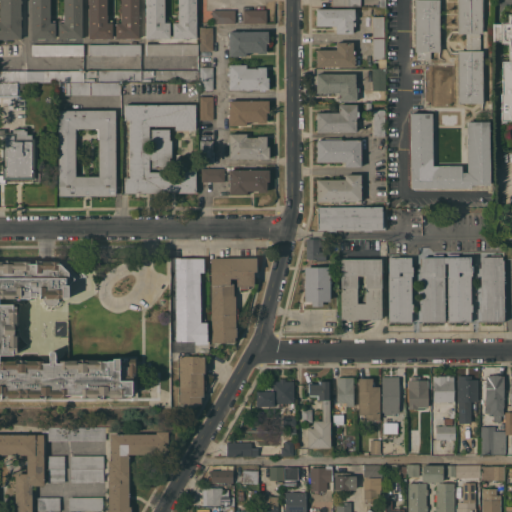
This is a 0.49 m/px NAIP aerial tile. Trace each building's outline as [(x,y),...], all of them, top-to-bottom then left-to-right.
[(0,0),(22,0),(22,3),(21,3),(21,16),(22,16),(22,19),(21,19),(21,38),(6,38),(6,39),(4,39),(4,38),(0,38),(0,0)] [(50,0),(50,20),(54,19),(54,22),(55,22),(55,38),(31,38),(31,0),(50,0)] [(82,0),(82,38),(58,38),(58,22),(59,22),(59,20),(64,20),(63,0),(82,0)] [(107,0),(107,19),(112,19),(112,22),(112,38),(89,38),(88,0),(107,0)] [(139,0),(139,38),(116,38),(116,23),(116,20),(120,20),(120,14),(121,13),(121,0),(139,0)] [(164,0),(164,19),(169,19),(169,22),(170,22),(170,38),(146,38),(146,0),(164,0)] [(196,0),(196,38),(173,38),(173,22),(173,19),(177,19),(177,14),(178,13),(178,0),(196,0)] [(430,51),(430,60),(417,59),(417,51),(415,51),(415,0),(439,0),(439,51),(430,51)] [(482,0),(482,33),(480,33),(480,47),(466,47),(466,33),(457,33),(456,0),(482,0)] [(354,8),(354,19),(352,19),(352,21),(355,21),(355,26),(352,26),(352,33),(336,33),(336,25),(316,25),(316,8),(354,8)] [(213,23),(213,9),(235,9),(235,23),(213,23)] [(266,9),(266,23),(243,23),(243,9),(266,9)] [(511,117),(511,120),(501,120),(501,93),(502,93),(502,61),(508,61),(508,50),(507,50),(507,43),(500,43),(500,41),(492,41),(492,23),(500,23),(500,21),(507,21),(507,13),(511,13),(511,117)] [(372,16),(384,15),(384,37),(372,37),(372,16)] [(213,50),(199,50),(199,27),(213,27),(213,50)] [(268,31),(268,43),(266,43),(266,53),(257,53),(257,52),(248,52),(248,55),(246,55),(246,56),(229,56),(229,31),(268,31)] [(378,68),(378,59),(373,59),(372,38),(384,38),(384,59),(386,59),(386,68),(385,68),(378,68)] [(316,66),(316,49),(336,49),(336,41),(353,41),(353,55),(355,55),(355,66),(316,66)] [(198,43),(198,55),(146,55),(146,44),(198,43)] [(83,44),(83,55),(32,55),(32,44),(83,44)] [(141,44),(141,55),(89,55),(89,44),(141,44)] [(482,103),(458,103),(458,50),(482,50),(482,103)] [(229,89),(229,64),(246,64),(246,68),(257,68),(257,66),(266,66),(266,77),(268,77),(268,89),(229,89)] [(213,90),(199,90),(199,66),(213,66),(213,90)] [(385,90),(384,90),(384,98),(361,99),(361,90),(372,90),(371,69),(378,69),(378,68),(385,68),(385,90)] [(19,82),(0,82),(0,70),(26,70),(27,70),(27,82),(19,82)] [(27,70),(84,70),(84,82),(65,82),(65,81),(43,81),(43,82),(27,82),(27,70)] [(120,81),(120,82),(84,82),(84,70),(141,70),(142,81),(120,81)] [(141,70),(198,70),(198,81),(142,81),(141,70)] [(355,73),(355,87),(356,87),(356,88),(358,88),(358,92),(356,93),(356,100),(339,101),(339,93),(329,94),(329,92),(316,92),(316,73),(355,73)] [(0,82),(19,82),(19,96),(0,96),(0,82)] [(120,82),(120,94),(65,94),(65,82),(84,82),(120,82)] [(213,119),(200,119),(200,96),(213,96),(213,119)] [(269,100),(269,112),(266,112),(266,122),(257,122),(257,121),(248,121),(248,124),(229,125),(229,100),(269,100)] [(195,104),(195,130),(175,130),(175,125),(149,125),(149,138),(151,138),(151,129),(169,129),(169,140),(172,140),(172,157),(170,157),(170,168),(151,168),(151,159),(149,159),(149,171),(186,171),(186,169),(195,169),(195,192),(125,193),(125,177),(129,177),(129,119),(125,119),(125,104),(195,104)] [(317,132),(316,112),(339,112),(339,104),(357,104),(357,111),(358,111),(358,116),(357,116),(357,118),(356,118),(356,131),(317,132)] [(373,109),(385,109),(385,136),(373,136),(373,109)] [(59,110),(115,110),(115,195),(59,195),(59,110)] [(489,184),(470,185),(470,187),(410,188),(410,113),(432,113),(432,165),(461,165),(461,172),(467,172),(467,137),(465,137),(465,135),(467,135),(467,121),(489,121),(489,184)] [(13,132),(13,129),(24,129),(24,130),(27,130),(27,134),(32,134),(32,138),(34,138),(34,172),(39,172),(39,182),(6,182),(6,184),(0,184),(0,175),(2,175),(2,136),(0,136),(0,129),(5,129),(5,132),(13,132)] [(229,158),(229,133),(246,133),(246,137),(257,137),(257,136),(266,136),(266,146),(269,146),(269,158),(229,158)] [(200,139),(213,139),(213,163),(200,162),(200,139)] [(361,139),(361,166),(345,166),(345,161),(317,162),(316,140),(361,139)] [(202,181),(201,168),(224,168),(224,181),(202,181)] [(269,169),(269,181),(266,181),(267,191),(258,192),(258,191),(246,191),(246,194),(229,194),(229,169),(269,169)] [(317,201),(317,179),(345,179),(345,174),(361,174),(361,201),(317,201)] [(382,206),(382,229),(371,229),(371,231),(363,231),(363,229),(335,229),(335,231),(328,231),(328,229),(317,229),(317,206),(382,206)] [(307,239),(320,239),(320,240),(323,240),(323,246),(319,246),(319,251),(325,251),(325,261),(316,261),(316,259),(306,259),(307,239)] [(447,263),(444,263),(444,322),(421,322),(421,311),(420,311),(420,303),(421,303),(421,276),(420,276),(420,266),(421,266),(421,257),(433,257),(433,254),(443,254),(443,257),(448,257),(448,253),(458,253),(458,256),(471,256),(471,265),(472,265),(472,275),(470,275),(470,303),(472,303),(472,311),(471,311),(471,322),(447,322),(447,263)] [(504,322),(480,321),(480,311),(479,311),(479,303),(480,303),(480,275),(479,275),(479,268),(480,268),(480,256),(491,256),(491,254),(501,254),(501,256),(502,256),(502,260),(504,260),(504,322)] [(411,257),(411,266),(413,266),(413,276),(411,276),(411,303),(413,303),(413,311),(411,311),(411,322),(388,322),(388,257),(411,257)] [(175,258),(203,258),(204,272),(200,272),(200,322),(206,322),(207,344),(194,344),(194,341),(176,341),(175,258)] [(210,258),(257,258),(257,271),(254,271),(254,286),(237,286),(237,278),(230,278),(230,283),(233,283),(233,296),(235,296),(235,327),(236,327),(236,337),(235,337),(235,342),(211,342),(210,258)] [(340,319),(340,258),(381,258),(381,319),(340,319)] [(0,261),(1,261),(3,260),(7,260),(13,261),(29,261),(29,263),(36,263),(36,260),(39,260),(41,261),(58,261),(58,263),(60,263),(75,278),(68,284),(68,297),(61,297),(61,298),(58,298),(58,300),(62,302),(59,306),(55,308),(51,309),(46,308),(43,306),(40,302),(43,300),(42,298),(40,298),(40,294),(36,294),(36,297),(30,297),(30,298),(0,298),(0,304),(13,304),(13,306),(16,306),(16,323),(17,327),(18,329),(17,332),(16,335),(16,353),(13,353),(13,355),(0,355),(0,360),(14,360),(17,360),(19,359),(20,359),(23,359),(26,360),(43,360),(43,363),(49,363),(49,353),(50,351),(51,351),(52,350),(53,351),(54,352),(55,353),(55,363),(59,363),(59,360),(75,360),(79,359),(81,359),(83,359),(86,360),(88,360),(104,360),(104,361),(107,361),(107,360),(113,360),(113,358),(119,358),(119,361),(123,361),(123,358),(135,358),(135,374),(136,378),(136,380),(132,380),(132,395),(124,395),(124,397),(108,397),(106,398),(103,399),(98,398),(97,397),(80,397),(80,395),(66,395),(66,397),(50,397),(49,398),(44,399),(42,399),(40,398),(38,397),(6,397),(5,398),(3,399),(1,399),(1,395),(0,395),(0,261)] [(329,301),(322,301),(322,306),(311,306),(311,301),(304,301),(304,266),(330,266),(329,301)] [(179,356),(205,356),(205,373),(203,373),(203,396),(201,396),(201,404),(180,404),(179,356)] [(504,407),(503,407),(503,415),(501,415),(501,422),(494,422),(494,415),(488,415),(488,413),(484,413),(484,407),(485,406),(485,405),(484,405),(484,400),(485,399),(485,376),(488,376),(488,375),(491,375),(491,374),(497,374),(498,375),(501,375),(504,375),(504,407)] [(454,401),(433,401),(433,375),(454,375),(454,401)] [(478,401),(468,401),(468,407),(460,407),(460,404),(458,404),(458,401),(457,401),(457,379),(458,379),(458,375),(471,375),(471,379),(478,379),(478,401)] [(399,413),(395,413),(395,415),(382,415),(382,376),(399,376),(399,413)] [(428,406),(417,406),(417,408),(408,409),(408,380),(411,380),(411,376),(419,376),(419,380),(428,379),(428,406)] [(354,406),(346,406),(346,405),(343,405),(343,402),(337,402),(337,377),(353,377),(354,406)] [(293,403),(274,402),(274,406),(256,406),(256,391),(266,391),(266,388),(271,388),(271,381),(279,381),(279,378),(285,378),(285,380),(294,381),(293,403)] [(379,420),(365,420),(365,415),(358,415),(358,378),(372,378),(372,384),(371,384),(371,386),(379,386),(379,420)] [(307,447),(307,428),(313,428),(313,422),(314,422),(314,420),(322,420),(322,399),(317,399),(317,396),(308,396),(308,383),(318,383),(318,380),(330,380),(330,421),(330,447),(307,447)] [(334,425),(333,416),(333,403),(339,403),(339,414),(343,414),(343,422),(342,422),(342,424),(334,425)] [(312,421),(302,422),(302,409),(312,409),(312,421)] [(511,434),(511,454),(511,433),(511,411),(503,412),(504,434),(511,434)] [(296,433),(288,433),(283,431),(283,416),(296,416),(296,433)] [(397,422),(397,433),(384,433),(383,422),(397,422)] [(436,425),(442,425),(442,424),(446,424),(446,425),(455,425),(455,439),(450,439),(450,440),(446,440),(446,439),(436,439),(436,425)] [(48,441),(48,427),(106,426),(106,440),(48,441)] [(505,453),(481,454),(481,426),(495,426),(495,431),(505,431),(505,434),(505,453)] [(107,511),(107,509),(109,509),(108,461),(110,461),(110,434),(156,434),(156,431),(168,431),(168,455),(157,455),(157,454),(128,454),(129,506),(131,506),(131,511),(107,511)] [(0,434),(44,434),(44,485),(32,485),(32,511),(15,511),(15,474),(27,474),(27,455),(0,455),(0,434)] [(380,453),(370,453),(370,439),(381,440),(380,453)] [(281,447),(285,446),(284,441),(293,440),(293,448),(295,448),(296,454),(281,455),(281,447)] [(227,456),(227,442),(251,442),(251,448),(258,448),(258,455),(227,456)] [(65,482),(48,482),(48,455),(65,455),(65,482)] [(71,482),(71,455),(104,455),(104,482),(71,482)] [(382,464),(382,476),(364,476),(364,464),(382,464)] [(407,476),(407,464),(419,464),(419,476),(407,476)] [(480,464),(480,477),(456,477),(456,465),(480,464)] [(310,490),(310,476),(309,476),(309,472),(310,472),(310,467),(325,467),(325,465),(332,465),(332,481),(327,481),(327,490),(310,490)] [(443,465),(443,481),(422,481),(422,465),(443,465)] [(446,465),(455,465),(455,476),(447,476),(446,465)] [(270,480),(270,466),(283,466),(283,480),(270,480)] [(504,466),(504,480),(481,480),(481,466),(504,466)] [(298,467),(299,479),(284,479),(284,467),(298,467)] [(233,482),(231,482),(231,484),(227,484),(227,483),(211,482),(211,476),(209,476),(209,470),(233,470),(233,482)] [(258,470),(258,483),(242,482),(243,470),(258,470)] [(351,476),(355,476),(355,488),(350,488),(350,491),(334,490),(334,472),(351,472),(351,476)] [(381,477),(381,489),(380,489),(380,498),(374,498),(374,502),(367,502),(367,498),(364,498),(364,477),(381,477)] [(476,511),(456,511),(456,508),(457,508),(457,502),(463,502),(463,482),(475,482),(475,508),(476,507),(476,511)] [(408,511),(408,483),(426,483),(426,489),(427,489),(427,494),(426,494),(426,505),(428,505),(428,511),(426,511),(408,511)] [(454,511),(436,511),(436,510),(435,510),(435,505),(436,505),(436,494),(435,494),(435,489),(436,489),(436,483),(454,483),(454,511)] [(222,505),(203,505),(203,503),(203,496),(203,487),(222,487),(222,505)] [(482,499),(482,488),(496,488),(496,495),(500,495),(500,499),(501,499),(500,511),(481,511),(482,499)] [(306,492),(306,511),(285,511),(285,492),(306,492)] [(278,496),(278,505),(277,505),(277,511),(261,511),(261,509),(260,509),(260,496),(278,496)] [(60,511),(39,511),(38,497),(60,497),(60,511)] [(103,497),(103,510),(69,510),(69,497),(103,497)] [(403,511),(384,511),(385,511),(385,501),(391,501),(391,509),(403,509),(403,511)] [(335,511),(336,505),(343,505),(343,502),(351,502),(351,511),(335,511)]
